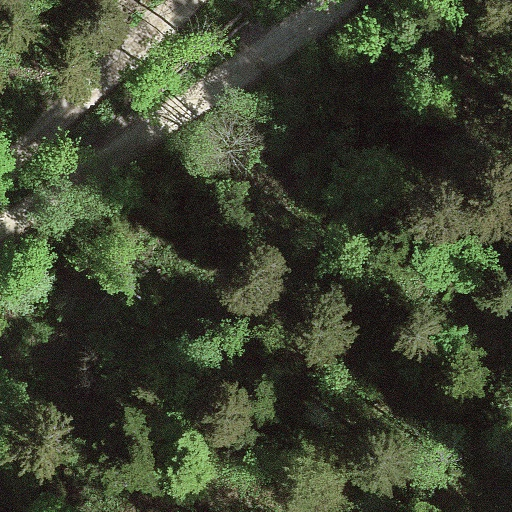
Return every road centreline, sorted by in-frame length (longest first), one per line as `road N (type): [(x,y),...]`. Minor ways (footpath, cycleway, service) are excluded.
road 1 (track): [(0,232),(336,0)]
road 2 (track): [(0,171),(173,0)]
